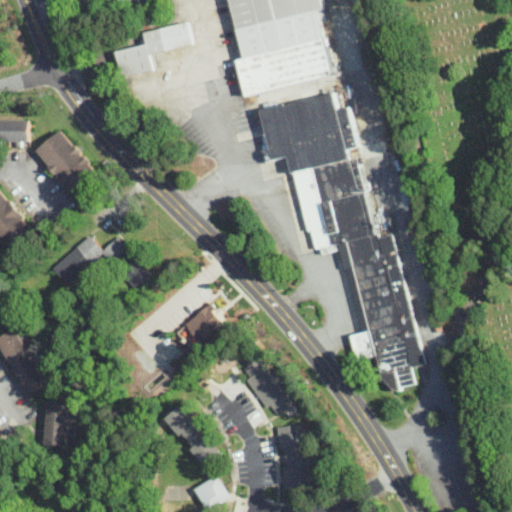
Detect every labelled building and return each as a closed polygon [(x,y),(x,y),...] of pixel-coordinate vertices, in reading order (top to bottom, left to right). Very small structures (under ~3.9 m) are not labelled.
[(333,78),(321,11),(324,11),(322,0),(229,0),(240,58),(239,58),(246,93),(333,78)] [(146,30),(148,43),(117,49),(122,76),(157,69),(154,52),(194,44),(190,22),(146,30)] [(349,107),(340,109),(336,92),(261,110),(270,146),(269,146),(272,159),(291,154),(316,255),(343,248),(364,331),(352,334),(358,360),(379,355),(388,391),(417,384),(413,366),(425,363),(394,233),(380,236),(349,107)] [(0,141),(31,141),(31,118),(0,118),(0,141)] [(78,201),(105,178),(62,128),(35,151),(78,201)] [(0,239),(11,252),(37,230),(0,187),(0,239)] [(119,235),(104,249),(91,234),(53,267),(69,285),(105,253),(135,289),(153,274),(119,235)] [(229,315),(218,301),(212,305),(211,303),(185,324),(199,340),(229,315)] [(48,383),(18,326),(0,335),(0,340),(27,394),(48,383)] [(269,410),(275,406),(280,414),(297,403),(263,354),(241,370),(269,410)] [(68,445),(69,401),(47,400),(47,445),(68,445)] [(226,452),(185,401),(165,417),(206,468),(226,452)] [(284,489),(314,486),(307,423),(278,426),(284,489)] [(195,488),(210,511),(232,496),(217,474),(195,488)]
